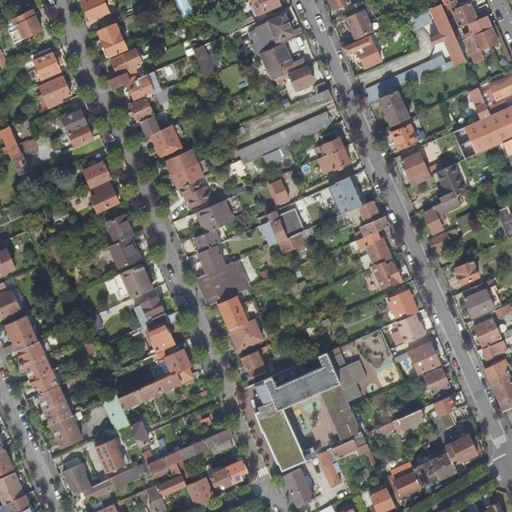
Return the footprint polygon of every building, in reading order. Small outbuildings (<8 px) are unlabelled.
[(85,0),(84,1),(92,19),(110,11),(105,0),(85,0)] [(153,0),(147,0),(138,4),(141,11),(155,4),(153,0)] [(243,0),(241,1),(243,4),(251,0),(260,0),(266,12),(282,5),(279,0),(243,0)] [(328,0),(333,9),(349,2),(348,0),(328,0)] [(439,0),(441,3),(445,12),(447,10),(451,9),(458,6),(455,0),(439,0)] [(453,12),(460,28),(468,24),(473,22),(472,20),(477,18),(469,0),(460,5),(458,6),(451,9),(453,12)] [(443,33),(440,34),(433,38),(436,43),(443,40),(446,39),(454,57),(455,60),(442,67),(438,58),(373,87),(379,99),(397,91),(466,60),(458,42),(453,31),(445,12),(441,3),(404,20),(410,32),(427,24),(423,16),(433,11),(435,14),(443,33)] [(13,18),(16,26),(19,24),(21,29),(12,33),(16,43),(43,31),(37,16),(35,17),(32,10),(13,18)] [(445,12),(453,31),(456,29),(449,14),(447,10),(445,12)] [(347,19),(355,39),(369,33),(372,31),(364,12),(347,19)] [(432,16),(440,34),(443,33),(435,14),(432,16)] [(248,50),(251,57),(261,53),(284,42),(287,41),(305,33),(303,27),(293,31),(286,15),(270,22),(276,38),(248,50)] [(453,31),(458,42),(465,39),(492,27),(486,16),(473,22),(468,24),(471,31),(464,34),(463,32),(460,33),(458,28),(456,29),(453,31)] [(253,17),(241,22),(243,28),(255,22),(253,17)] [(117,22),(99,30),(106,46),(104,47),(108,57),(128,48),(121,31),(117,22)] [(236,31),(239,38),(259,29),(255,22),(243,28),(236,31)] [(380,31),(386,43),(394,40),(390,30),(393,28),(391,25),(380,31)] [(465,39),(475,62),(485,58),(481,49),(498,41),(492,27),(465,39)] [(370,35),(343,47),(346,56),(357,51),(364,68),(381,61),(370,35)] [(443,40),(451,59),(454,57),(446,39),(443,40)] [(284,42),(293,62),(296,61),(287,41),(284,42)] [(261,53),(273,80),(275,79),(308,64),(305,57),(296,61),(293,62),(284,42),(261,53)] [(196,53),(204,72),(207,77),(213,74),(216,73),(204,46),(195,50),(196,53)] [(141,48),(138,49),(143,61),(146,60),(141,48)] [(113,60),(119,74),(123,72),(124,74),(110,81),(114,89),(128,83),(135,80),(134,78),(131,79),(128,73),(131,72),(130,69),(144,63),(143,61),(138,49),(113,60)] [(0,50),(0,58),(5,68),(9,66),(2,50),(0,50)] [(192,63),(197,75),(204,72),(196,53),(189,56),(192,63)] [(173,63),(176,70),(192,63),(189,56),(173,63)] [(36,65),(42,79),(61,71),(55,57),(36,65)] [(128,83),(136,101),(156,92),(163,89),(159,79),(177,71),(176,70),(173,63),(135,80),(128,83)] [(291,75),(298,89),(304,86),(306,89),(308,88),(307,85),(315,81),(308,64),(275,79),(278,86),(283,84),(281,79),(291,75)] [(207,77),(210,86),(217,83),(213,74),(207,77)] [(63,75),(40,86),(49,105),(50,108),(64,102),(63,99),(72,95),(63,75)] [(490,92),(495,101),(511,93),(511,80),(511,77),(490,86),(492,91),(490,92)] [(326,81),(314,87),(317,93),(319,93),(329,88),(326,81)] [(367,90),(368,93),(366,94),(367,98),(365,99),(367,104),(379,99),(373,87),(367,90)] [(319,93),(322,99),(323,101),(333,96),(329,88),(319,93)] [(469,92),(481,120),(491,116),(488,109),(478,88),(469,92)] [(397,91),(379,99),(387,116),(405,108),(397,91)] [(131,104),(139,122),(141,121),(154,115),(155,115),(149,102),(155,100),(154,98),(158,96),(156,92),(136,101),(131,104)] [(307,98),(309,104),(322,99),(319,93),(317,93),(307,98)] [(488,109),(491,116),(510,107),(507,101),(488,109)] [(64,119),(70,132),(88,124),(78,104),(67,109),(70,115),(64,119)] [(451,147),(458,163),(496,146),(503,143),(511,138),(511,106),(510,107),(491,116),(481,120),(454,132),(459,144),(451,147)] [(387,116),(391,127),(410,119),(405,108),(387,116)] [(328,112),(240,151),(246,164),(264,156),(287,145),(333,125),(328,112)] [(141,121),(148,136),(152,134),(161,130),(154,115),(141,121)] [(59,120),(66,134),(70,132),(64,119),(59,120)] [(88,124),(70,132),(76,146),(94,138),(88,124)] [(152,134),(162,156),(181,147),(172,125),(161,130),(152,134)] [(410,125),(392,133),(392,135),(390,136),(397,152),(418,142),(410,125)] [(8,146),(11,153),(13,158),(24,153),(27,152),(38,147),(40,146),(38,140),(24,146),(24,148),(21,149),(19,145),(10,126),(1,130),(8,146)] [(242,127),(231,132),(233,138),(245,133),(242,127)] [(322,137),(325,143),(323,144),(324,145),(325,144),(329,154),(344,147),(336,130),(322,137)] [(222,136),(225,143),(234,140),(233,138),(231,132),(222,136)] [(212,140),(217,150),(226,146),(225,143),(222,136),(212,140)] [(511,138),(503,143),(508,155),(511,153),(511,138)] [(320,146),(325,156),(329,154),(325,144),(324,145),(320,146)] [(264,156),(268,164),(291,154),(287,145),(264,156)] [(316,148),(318,154),(315,155),(315,157),(314,157),(315,160),(318,159),(325,156),(320,146),(316,148)] [(27,152),(29,156),(40,151),(38,147),(27,152)] [(232,150),(237,162),(243,159),(239,151),(237,147),(232,150)] [(318,159),(322,167),(333,162),(336,169),(351,163),(344,147),(329,154),(325,156),(318,159)] [(169,160),(175,173),(198,163),(192,149),(169,160)] [(14,160),(25,184),(35,179),(24,153),(13,158),(14,160)] [(401,161),(412,186),(430,178),(429,176),(419,153),(401,161)] [(167,161),(173,174),(175,173),(169,160),(167,161)] [(86,171),(93,187),(110,180),(113,179),(105,162),(86,171)] [(322,167),(325,174),(336,169),(333,162),(322,167)] [(198,163),(175,173),(181,187),(198,179),(204,177),(198,163)] [(437,172),(444,188),(439,190),(444,202),(456,196),(466,192),(454,165),(437,172)] [(353,176),(357,183),(369,178),(366,171),(353,176)] [(173,174),(179,188),(181,187),(175,173),(173,174)] [(352,174),(329,184),(341,213),(364,203),(352,174)] [(179,188),(183,197),(187,196),(192,208),(212,200),(208,191),(204,192),(203,188),(198,179),(181,187),(179,188)] [(91,189),(94,196),(93,197),(99,211),(119,202),(110,180),(93,187),(91,189)] [(272,184),(274,188),(272,189),(273,191),(275,190),(281,203),(290,199),(282,180),(272,184)] [(244,187),(232,193),(234,196),(246,191),(245,189),(244,187)] [(273,191),(278,204),(281,203),(275,190),(273,191)] [(444,202),(432,207),(434,209),(425,214),(434,234),(443,230),(440,224),(439,221),(445,219),(443,213),(460,205),(456,196),(444,202)] [(225,200),(197,213),(206,233),(224,225),(230,222),(234,221),(225,200)] [(305,230),(279,242),(284,253),(305,244),(302,239),(329,227),(329,228),(345,221),(344,218),(348,216),(360,211),(366,224),(361,226),(366,236),(376,232),(390,225),(385,215),(381,217),(373,200),(305,230)] [(270,221),(279,242),(305,230),(296,209),(278,216),(276,211),(267,215),(270,221)] [(348,216),(355,225),(366,224),(360,211),(348,216)] [(471,214),(457,221),(460,228),(474,221),(471,214)] [(107,222),(117,243),(130,237),(133,236),(134,235),(125,215),(107,222)] [(259,218),(262,225),(270,221),(267,215),(259,218)] [(262,225),(271,246),(279,242),(270,221),(262,225)] [(224,225),(230,239),(236,236),(230,222),(224,225)] [(224,225),(206,233),(196,238),(202,251),(216,245),(230,239),(224,225)] [(456,229),(428,241),(433,251),(451,243),(449,239),(459,235),(456,229)] [(358,240),(347,245),(350,252),(367,245),(379,239),(376,232),(366,236),(363,237),(358,240)] [(130,237),(138,256),(141,255),(133,236),(130,237)] [(117,243),(110,246),(120,268),(139,259),(138,256),(130,237),(117,243)] [(367,245),(375,265),(384,261),(393,257),(384,237),(379,239),(367,245)] [(51,243),(57,258),(61,267),(68,265),(57,241),(51,243)] [(199,252),(209,273),(225,266),(216,245),(202,251),(199,252)] [(0,275),(8,272),(7,271),(16,267),(8,248),(0,251),(0,275)] [(373,266),(383,288),(393,283),(394,285),(403,281),(394,262),(386,265),(384,261),(375,265),(373,266)] [(455,268),(458,275),(457,275),(461,284),(479,276),(472,261),(455,268)] [(197,278),(209,306),(246,289),(234,262),(225,266),(209,273),(197,278)] [(118,275),(129,301),(154,290),(143,264),(118,275)] [(61,267),(64,274),(71,272),(68,265),(61,267)] [(495,286),(492,279),(462,292),(465,298),(487,289),(495,308),(502,305),(493,286),(495,286)] [(291,284),(295,292),(299,290),(296,282),(291,284)] [(487,289),(465,298),(473,318),(495,308),(487,289)] [(0,296),(0,308),(3,316),(22,308),(14,290),(0,296)] [(390,298),(399,320),(415,313),(419,311),(410,290),(390,298)] [(219,304),(230,329),(255,318),(261,315),(255,300),(242,305),(238,296),(219,304)] [(143,304),(148,316),(153,314),(156,321),(166,317),(167,316),(159,297),(143,304)] [(511,303),(495,311),(498,318),(511,312),(511,303)] [(166,317),(169,325),(182,319),(179,311),(167,316),(166,317)] [(76,316),(79,323),(85,320),(82,313),(76,316)] [(397,321),(406,343),(426,334),(423,326),(422,326),(415,313),(399,320),(397,321)] [(85,320),(90,332),(103,327),(98,314),(85,320)] [(145,318),(148,325),(156,321),(153,314),(148,316),(145,318)] [(27,315),(7,324),(18,349),(38,340),(27,315)] [(230,329),(240,350),(265,339),(255,318),(230,329)] [(474,327),(484,349),(511,336),(511,330),(499,336),(492,319),(474,327)] [(165,322),(147,330),(157,351),(175,343),(165,322)] [(309,329),(314,340),(320,338),(315,326),(309,329)] [(511,336),(484,349),(483,349),(488,362),(498,357),(497,354),(509,348),(508,345),(511,343),(511,336)] [(18,349),(25,364),(46,355),(39,340),(38,340),(18,349)] [(409,351),(420,373),(441,364),(431,341),(409,351)] [(497,354),(498,357),(499,358),(511,352),(509,348),(497,354)] [(166,357),(174,374),(190,367),(192,366),(184,349),(166,357)] [(243,356),(249,370),(264,363),(258,350),(243,356)] [(299,364),(255,384),(264,404),(258,406),(260,410),(256,412),(278,463),(279,462),(283,470),(306,460),(283,408),(321,392),(343,443),(364,434),(352,407),(350,402),(330,357),(328,352),(319,356),(324,366),(304,375),(299,364)] [(341,352),(330,357),(350,402),(363,396),(357,383),(368,378),(360,359),(347,365),(341,352)] [(145,359),(149,369),(161,363),(157,354),(145,359)] [(25,364),(31,379),(53,370),(46,355),(25,364)] [(494,365),(485,370),(490,382),(508,373),(511,371),(506,357),(493,363),(494,365)] [(264,363),(249,370),(253,378),(268,371),(264,363)] [(174,374),(119,398),(124,409),(194,378),(190,367),(174,374)] [(425,375),(433,394),(451,386),(443,367),(425,375)] [(31,379),(38,394),(59,385),(53,370),(31,379)] [(490,382),(503,411),(511,406),(511,381),(508,373),(490,382)] [(378,384),(382,394),(389,391),(387,387),(384,389),(381,383),(378,384)] [(38,394),(45,409),(66,400),(59,385),(38,394)] [(464,390),(454,393),(458,407),(468,404),(464,390)] [(454,395),(434,400),(438,414),(458,409),(454,395)] [(45,409),(52,424),(73,415),(66,400),(45,409)] [(421,409),(425,418),(432,415),(427,406),(421,409)] [(421,409),(393,421),(395,426),(402,423),(404,428),(405,429),(426,419),(425,418),(421,409)] [(117,413),(123,428),(131,424),(130,422),(124,410),(117,413)] [(73,415),(75,421),(83,418),(80,411),(73,415)] [(434,419),(437,427),(449,421),(446,413),(434,419)] [(52,424),(62,448),(83,438),(75,421),(73,415),(52,424)] [(198,422),(201,429),(211,424),(208,417),(198,422)] [(204,440),(167,456),(166,453),(161,456),(162,458),(155,461),(147,443),(151,441),(141,421),(131,426),(137,439),(147,462),(152,473),(161,469),(170,465),(178,462),(183,460),(201,452),(210,448),(217,445),(226,441),(234,437),(230,428),(208,438),(207,435),(202,437),(204,440)] [(381,427),(384,434),(397,428),(395,426),(393,421),(381,427)] [(332,448),(338,461),(350,455),(349,452),(356,449),(358,452),(365,458),(373,455),(364,434),(343,443),(332,448)] [(470,435),(446,445),(449,453),(451,456),(457,454),(460,461),(478,453),(475,447),(478,445),(475,439),(473,441),(470,435)] [(105,443),(96,447),(102,460),(108,473),(126,464),(120,452),(114,439),(105,443)] [(217,445),(221,453),(230,449),(226,441),(217,445)] [(0,446),(0,474),(14,468),(6,448),(3,449),(2,445),(0,446)] [(210,448),(214,456),(221,453),(217,445),(210,448)] [(318,455),(332,487),(342,483),(327,450),(318,455)] [(416,472),(422,487),(457,470),(454,464),(451,456),(449,453),(414,469),(416,472)] [(65,471),(75,494),(92,486),(79,457),(66,463),(69,469),(65,471)] [(227,466),(234,483),(244,479),(242,475),(250,471),(244,458),(227,466)] [(178,462),(185,478),(190,476),(183,460),(178,462)] [(142,464),(151,487),(157,484),(157,483),(154,478),(152,473),(147,462),(142,464)] [(176,478),(161,484),(160,482),(157,483),(157,484),(162,496),(188,485),(185,478),(178,462),(170,465),(173,470),(176,478)] [(161,469),(163,474),(173,470),(170,465),(161,469)] [(210,473),(216,486),(223,483),(225,487),(234,483),(227,466),(210,473)] [(136,467),(92,486),(96,495),(105,491),(106,492),(140,477),(136,467)] [(284,476),(298,507),(315,499),(310,489),(313,488),(311,485),(309,486),(301,468),(284,476)] [(152,473),(154,478),(158,477),(163,474),(161,469),(152,473)] [(0,488),(0,494),(4,504),(25,495),(15,472),(0,478),(0,487),(0,488)] [(384,479),(388,488),(390,493),(399,489),(402,495),(422,487),(416,472),(396,480),(393,475),(384,479)] [(188,485),(197,506),(216,497),(206,476),(188,485)] [(150,491),(155,501),(151,503),(155,511),(159,510),(159,511),(167,507),(162,496),(157,484),(151,487),(140,492),(144,500),(147,498),(145,493),(150,491)] [(363,496),(369,510),(376,507),(377,511),(379,511),(395,505),(390,493),(388,488),(371,496),(370,493),(363,496)] [(132,496),(138,509),(146,505),(144,500),(140,492),(132,496)] [(0,506),(0,507),(2,511),(18,511),(32,506),(27,494),(25,495),(4,504),(0,506)] [(501,511),(497,503),(488,507),(489,509),(487,510),(481,511),(501,511)]
